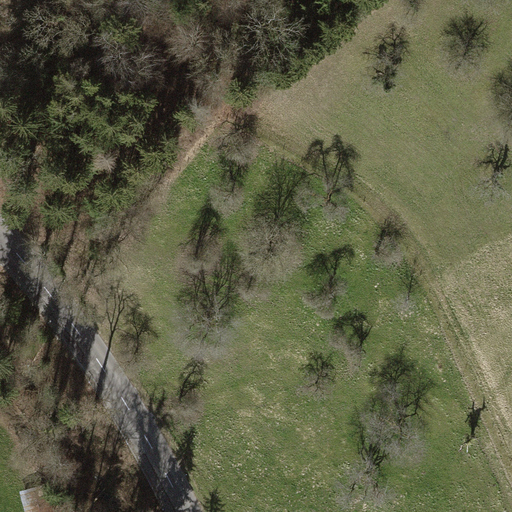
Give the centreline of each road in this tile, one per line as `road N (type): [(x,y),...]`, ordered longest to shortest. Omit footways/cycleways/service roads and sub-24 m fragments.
road 1 (track): [(260,129),(356,180),(419,257),(511,456)]
road 2 (tertiary): [(186,511),(132,413),(0,234)]
